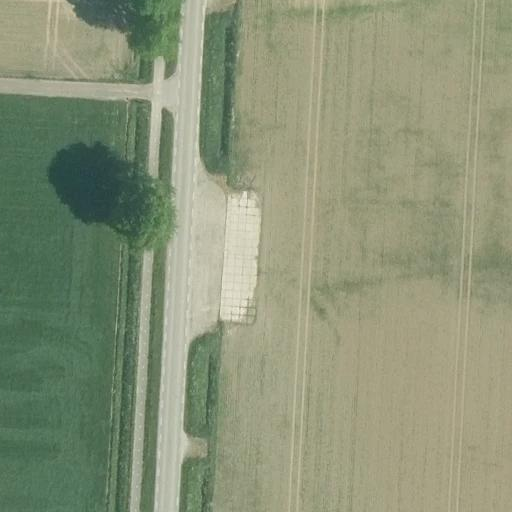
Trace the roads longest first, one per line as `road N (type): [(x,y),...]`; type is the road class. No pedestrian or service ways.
road 1 (secondary): [(166,511),(188,94)]
road 2 (unclassified): [(188,94),(0,85)]
